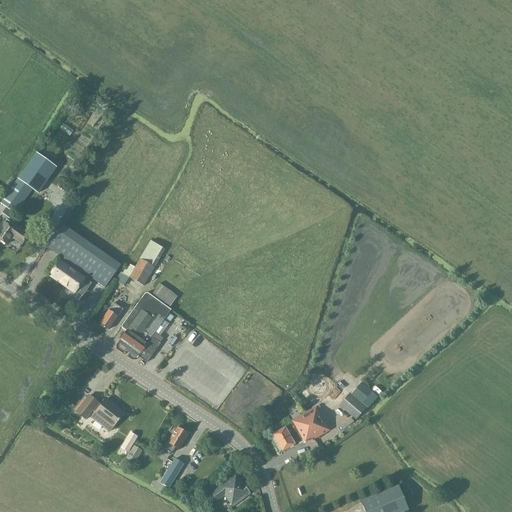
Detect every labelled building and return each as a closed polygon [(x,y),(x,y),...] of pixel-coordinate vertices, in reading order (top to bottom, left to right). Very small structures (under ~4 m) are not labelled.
[(61,126),(58,131),(66,135),(68,130),(61,126)] [(57,168),(36,153),(18,179),(0,204),(6,208),(2,214),(11,221),(15,215),(32,190),(38,194),(57,168)] [(0,241),(7,246),(12,238),(22,245),(29,235),(16,226),(16,227),(6,220),(3,225),(2,224),(0,227),(0,241)] [(63,225),(47,248),(105,289),(121,266),(63,225)] [(135,268),(129,278),(144,287),(155,268),(153,266),(158,256),(163,248),(154,243),(151,241),(135,268)] [(68,289),(76,294),(86,278),(82,275),(60,260),(49,276),(68,289)] [(177,297),(159,284),(152,295),(169,308),(177,297)] [(126,332),(121,339),(141,353),(138,357),(147,363),(160,344),(161,344),(160,343),(163,338),(160,336),(165,329),(168,331),(165,329),(170,321),(173,324),(174,323),(170,321),(175,314),(179,316),(171,310),(169,309),(148,294),(145,294),(122,326),(122,328),(126,332)] [(115,305),(100,324),(108,330),(123,310),(115,305)] [(361,402),(368,409),(378,397),(370,391),(361,402)] [(110,433),(113,428),(124,414),(106,399),(102,405),(89,395),(75,413),(85,421),(93,411),(95,413),(91,418),(110,433)] [(349,395),(339,406),(356,420),(366,409),(349,395)] [(290,437),(286,428),(273,435),(282,452),(295,445),(302,441),(304,444),(312,440),(312,441),(330,431),(323,419),(317,407),(291,421),(293,425),(287,428),(292,436),(290,437)] [(180,451),(189,435),(178,427),(167,444),(168,444),(164,450),(172,454),(175,448),(180,451)] [(121,447),(129,452),(138,437),(130,432),(121,447)] [(126,459),(134,464),(142,451),(134,445),(126,459)] [(184,464),(175,459),(160,483),(169,489),(184,464)] [(376,468),(357,480),(361,487),(380,475),(376,468)] [(315,470),(290,479),(297,500),(323,492),(315,470)] [(211,492),(214,497),(217,501),(224,495),(233,507),(250,494),(240,480),(239,481),(235,475),(211,492)] [(365,511),(400,511),(408,509),(399,486),(361,502),(365,511)]
